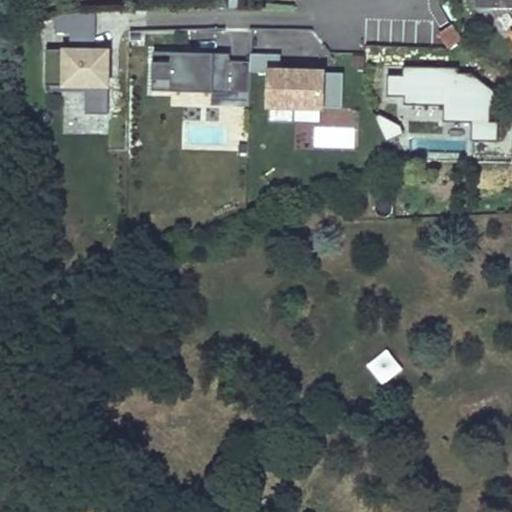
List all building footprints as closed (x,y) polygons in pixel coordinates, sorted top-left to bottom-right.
[(85,110),(108,111),(111,46),(95,45),(95,10),(54,14),(54,29),(69,30),(69,41),(60,41),(60,47),(47,47),(46,81),(61,82),(61,86),(85,86),(85,110)] [(461,39),(456,32),(452,26),(439,34),(448,48),(461,39)] [(228,51),(152,50),(152,90),(227,92),(228,51)] [(281,55),(251,54),(250,72),(270,73),(269,123),(295,123),(295,107),(321,108),(343,108),(344,73),(281,72),(281,55)] [(471,141),(498,142),(499,121),(490,121),(491,108),(500,95),(471,73),(458,72),(459,67),(403,66),(403,75),(387,75),(387,97),(404,97),(404,105),(443,106),(443,122),(471,122),(471,141)] [(320,124),(321,108),(295,107),(295,123),(320,124)] [(377,123),(385,142),(401,135),(393,116),(377,123)] [(49,263),(35,268),(41,286),(42,288),(56,283),(55,282),(49,263)] [(385,349),(365,366),(382,387),(403,369),(385,349)]
